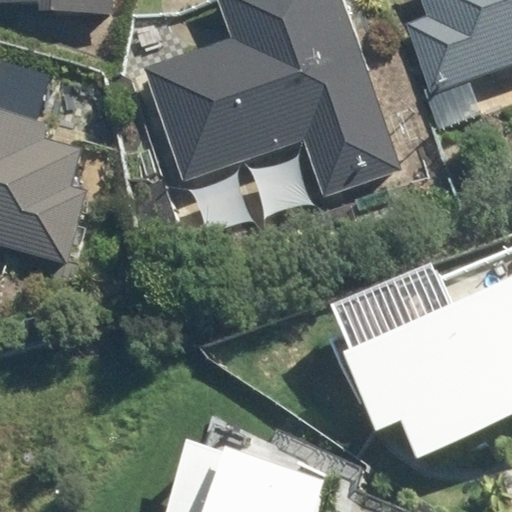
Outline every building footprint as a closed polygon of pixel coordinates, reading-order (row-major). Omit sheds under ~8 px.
[(8,0),(9,12),(46,11),(46,22),(123,20),(122,0),(8,0)] [(226,0),(240,41),(152,72),(192,187),(311,146),(331,206),(412,177),(350,0),(226,0)] [(511,0),(426,0),(435,24),(417,30),(439,100),(511,74),(511,0)] [(90,157),(54,148),(57,134),(0,118),(0,250),(76,272),(96,200),(80,195),(90,157)] [(511,263),(362,322),(407,437),(433,427),(448,464),(511,438),(511,263)] [(340,511),(349,488),(270,459),(250,511),(340,511)]
